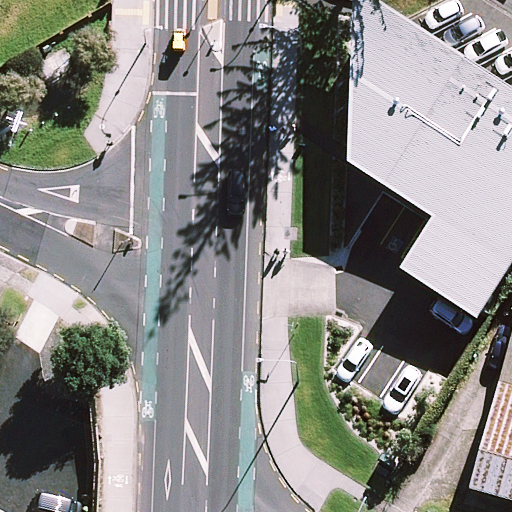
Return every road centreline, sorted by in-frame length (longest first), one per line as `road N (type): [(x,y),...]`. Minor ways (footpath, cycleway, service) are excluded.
road 1 (secondary): [(190,511),(202,248)]
road 2 (secondary): [(202,248),(211,0)]
road 3 (residential): [(202,248),(105,232),(0,198)]
